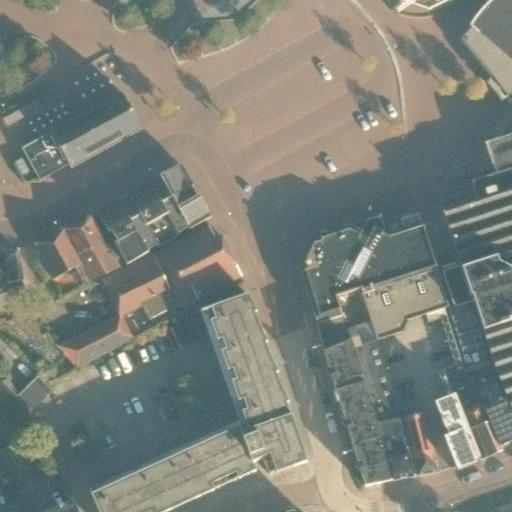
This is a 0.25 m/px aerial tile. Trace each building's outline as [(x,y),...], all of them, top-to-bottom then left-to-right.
[(405,0),(408,6),(425,12),(441,5),(442,0),(405,0)] [(471,31),(462,42),(508,99),(511,103),(511,0),(493,0),(489,3),(479,14),(470,26),(469,28),(468,28),(471,31)] [(142,132),(122,95),(51,134),(51,135),(23,151),(40,182),(69,166),(71,170),(142,132)] [(189,231),(211,219),(199,197),(197,199),(191,188),(193,187),(181,166),(159,178),(161,180),(151,186),(150,183),(128,195),(130,198),(119,204),(118,201),(97,213),(109,235),(111,234),(117,244),(114,245),(127,266),(148,254),(147,252),(157,247),(158,249),(180,236),(179,234),(188,229),(189,231)] [(454,264),(440,268),(454,309),(471,304),(470,299),(471,299),(473,298),(491,354),(497,371),(511,409),(511,170),(472,184),(476,197),(442,208),(444,216),(461,267),(456,269),(454,264)] [(92,216),(37,245),(55,279),(76,268),(84,283),(87,282),(88,284),(119,268),(92,216)] [(309,240),(297,263),(317,325),(342,317),(336,298),(361,289),(378,341),(404,333),(409,322),(409,321),(425,316),(444,310),(449,308),(422,223),(389,234),(374,226),(369,237),(349,227),(309,240)] [(217,241),(210,227),(103,282),(121,316),(59,348),(77,369),(141,336),(133,321),(130,323),(126,315),(142,307),(149,321),(179,306),(181,309),(242,278),(222,239),(217,241)] [(22,307),(30,305),(23,286),(23,282),(18,252),(2,254),(2,255),(7,285),(8,292),(22,307)] [(2,255),(0,255),(0,295),(8,292),(7,285),(2,255)] [(258,326),(249,302),(250,302),(248,296),(200,313),(200,315),(206,313),(247,431),(241,434),(239,428),(91,496),(97,511),(169,511),(255,473),(252,465),(262,460),(269,475),(274,473),(275,475),(306,464),(290,417),(289,417),(281,393),(282,392),(278,385),(270,363),(271,362),(267,354),(260,332),(258,326)] [(454,309),(450,311),(466,368),(463,370),(464,372),(467,381),(469,385),(471,384),(494,435),(499,449),(502,447),(511,443),(511,421),(499,390),(496,382),(486,355),(471,304),(454,309)] [(444,310),(425,316),(428,323),(440,319),(455,366),(437,372),(447,399),(433,405),(459,467),(479,459),(445,376),(463,370),(444,310)] [(343,317),(317,325),(325,353),(350,341),(343,317)] [(179,350),(199,341),(190,322),(170,331),(179,350)] [(325,353),(324,353),(336,393),(333,393),(337,404),(339,404),(342,413),(354,451),(362,479),(365,488),(380,485),(389,483),(389,482),(391,482),(389,471),(388,469),(381,442),(378,429),(377,425),(370,404),(367,395),(350,341),(325,353)] [(377,342),(355,349),(378,425),(377,425),(378,429),(381,442),(388,469),(389,471),(391,482),(392,483),(414,478),(411,464),(401,421),(397,409),(377,342)] [(0,394),(16,393),(10,381),(0,382),(0,394)] [(467,381),(451,388),(461,415),(468,433),(469,433),(474,445),(479,459),(481,458),(499,449),(494,435),(471,384),(469,385),(467,381)] [(0,407),(22,404),(16,393),(0,394),(0,407)] [(22,404),(0,407),(0,413),(3,419),(28,415),(22,404)] [(426,416),(401,421),(411,464),(414,478),(440,473),(426,416)] [(4,451),(17,478),(29,472),(16,445),(4,451)] [(0,453),(0,475),(2,479),(4,484),(17,478),(4,451),(0,453)] [(76,511),(72,501),(71,502),(73,508),(63,511),(76,511)]
